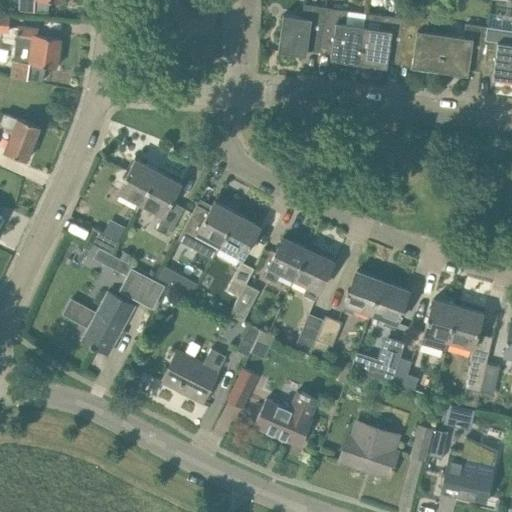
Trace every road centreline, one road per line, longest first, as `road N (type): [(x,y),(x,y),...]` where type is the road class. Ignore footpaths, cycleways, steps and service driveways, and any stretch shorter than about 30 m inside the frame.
road 1 (residential): [(511,273),(389,236),(260,181),(233,159),(231,95)]
road 2 (residential): [(315,511),(94,407),(3,391)]
road 3 (unclassified): [(511,119),(231,95)]
road 4 (unclassified): [(1,334),(82,147),(100,83)]
road 5 (unclassified): [(231,95),(100,83)]
